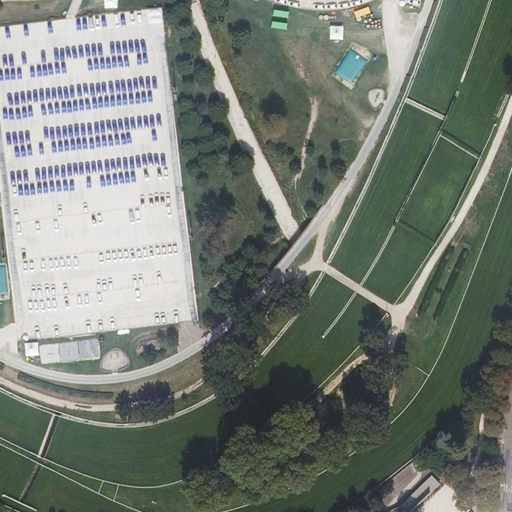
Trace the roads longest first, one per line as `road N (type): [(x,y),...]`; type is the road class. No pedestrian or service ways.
road 1 (track): [(0,355),(94,380),(136,376),(223,329),(307,239),(363,157),(429,0)]
road 2 (track): [(511,102),(400,318),(285,424)]
